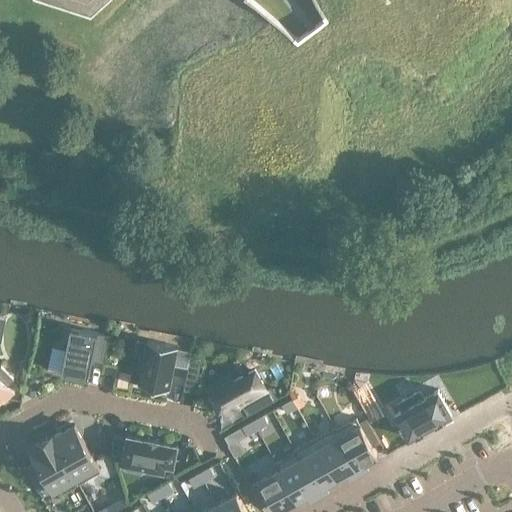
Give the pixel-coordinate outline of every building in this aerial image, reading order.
[(45,0),(92,15),(108,0),(45,0)] [(252,0),(249,0),(272,21),(258,31),(179,72),(177,75),(176,153),(178,156),(244,198),(246,199),(318,162),(319,160),(322,82),(323,78),(349,57),(358,55),(436,71),(491,11),(487,0),(314,0),(325,21),(298,42),(252,0)] [(110,334),(70,326),(61,371),(89,377),(92,359),(104,361),(110,334)] [(141,371),(139,383),(168,389),(173,363),(187,366),(191,348),(148,340),(145,353),(141,353),(137,370),(141,371)] [(0,399),(2,398),(4,401),(14,391),(7,384),(13,378),(1,365),(0,366),(0,399)] [(242,403),(247,414),(277,397),(270,385),(266,388),(255,368),(232,381),(228,374),(208,386),(220,407),(234,399),(237,406),(242,403)] [(401,409),(394,412),(408,437),(446,415),(442,408),(447,405),(438,388),(424,396),(420,388),(397,401),(401,409)] [(303,391),(292,397),(297,406),(308,400),(303,391)] [(297,406),(292,397),(282,403),(287,412),(297,406)] [(384,415),(376,401),(364,408),(372,422),(384,415)] [(263,414),(253,419),(257,428),(268,422),(263,414)] [(257,428),(253,419),(242,425),(247,434),(257,428)] [(339,434),(357,466),(377,454),(360,423),(339,434)] [(52,433),(51,434),(75,476),(79,483),(101,470),(97,463),(74,424),(54,435),(52,433)] [(128,435),(116,433),(112,453),(124,455),(122,461),(126,462),(125,468),(141,471),(142,465),(164,469),(165,463),(173,464),(177,443),(128,433),(128,435)] [(30,446),(53,488),(75,476),(51,434),(30,446)] [(357,466),(339,434),(319,445),(337,477),(357,466)] [(337,477),(319,445),(299,457),(317,488),(337,477)] [(317,488),(299,457),(280,468),(297,499),(317,488)] [(214,474),(210,466),(199,471),(204,480),(214,474)] [(297,499),(280,468),(250,484),(262,505),(271,500),(276,511),(297,499)] [(194,486),(204,480),(199,471),(189,477),(194,486)] [(168,480),(158,486),(163,495),(173,489),(168,480)] [(163,495),(158,486),(147,492),(152,501),(163,495)] [(221,511),(247,511),(236,492),(217,503),(221,511)] [(221,511),(217,503),(200,511),(221,511)]
